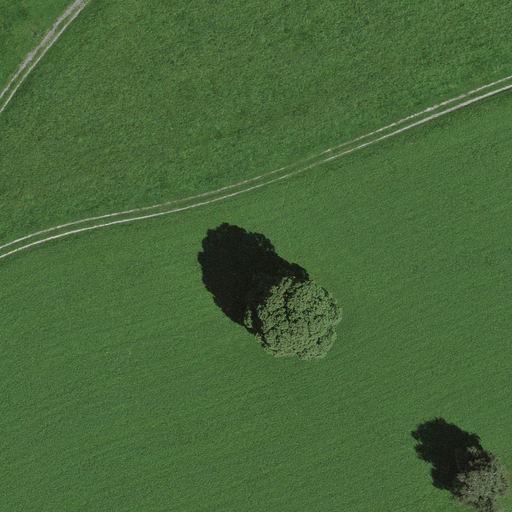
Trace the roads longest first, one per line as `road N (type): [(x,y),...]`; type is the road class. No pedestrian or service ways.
road 1 (track): [(511,80),(312,165),(0,256)]
road 2 (track): [(84,0),(0,109)]
